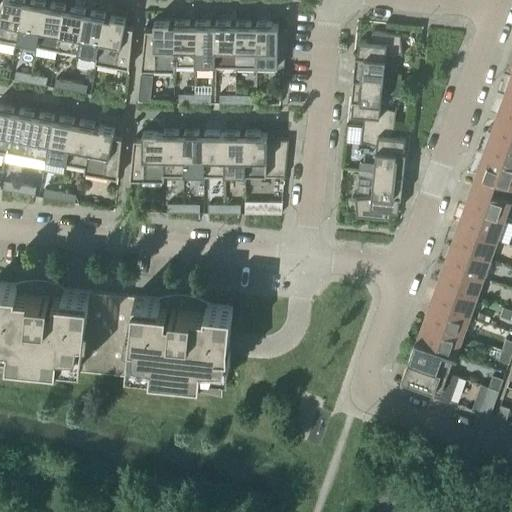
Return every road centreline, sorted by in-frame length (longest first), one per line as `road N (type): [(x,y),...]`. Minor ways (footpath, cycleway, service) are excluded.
road 1 (residential): [(303,257),(0,227)]
road 2 (residential): [(511,441),(376,386),(369,367),(409,266)]
road 3 (residential): [(409,266),(500,18)]
road 4 (residential): [(303,257),(330,0)]
road 5 (residential): [(500,18),(349,0)]
